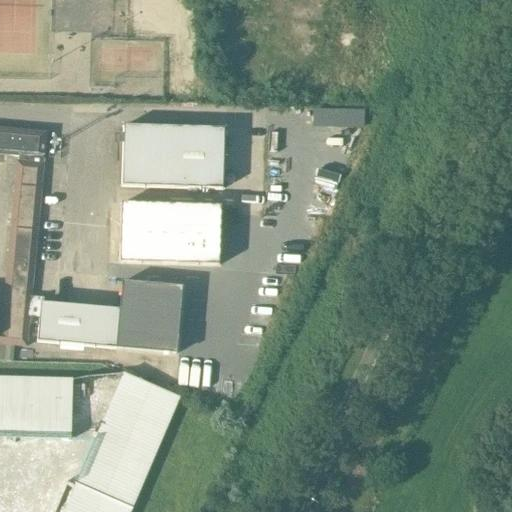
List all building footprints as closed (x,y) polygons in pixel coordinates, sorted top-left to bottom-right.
[(124,126),(122,186),(223,190),(225,129),(124,126)] [(0,155),(19,157),(43,159),(47,132),(0,127),(0,155)] [(43,159),(19,157),(19,162),(17,162),(15,190),(40,192),(43,159)] [(40,192),(15,190),(12,222),(37,225),(40,192)] [(120,263),(219,265),(221,206),(122,203),(120,263)] [(37,225),(12,222),(3,319),(4,319),(29,321),(29,316),(37,225)] [(31,297),(29,316),(39,317),(37,342),(115,349),(176,354),(182,287),(122,282),(120,310),(43,303),(44,298),(31,297)] [(0,343),(0,361),(13,362),(14,347),(26,348),(26,347),(29,321),(4,319),(2,337),(2,344),(1,344),(0,343)] [(124,374),(64,511),(129,511),(179,398),(124,374)] [(0,378),(0,438),(71,441),(73,381),(0,378)]
